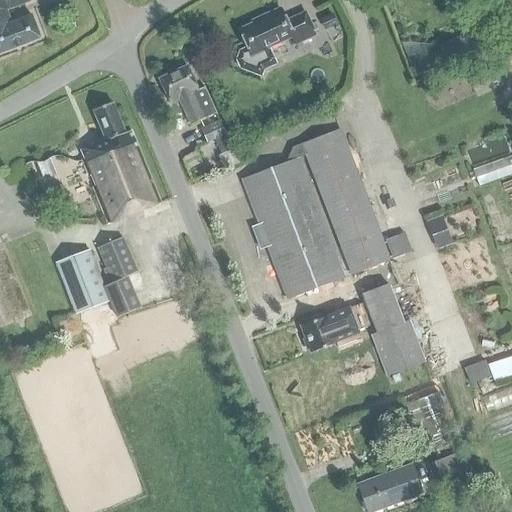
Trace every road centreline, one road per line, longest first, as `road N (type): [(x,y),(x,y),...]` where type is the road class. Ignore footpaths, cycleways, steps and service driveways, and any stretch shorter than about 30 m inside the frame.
road 1 (residential): [(303,511),(121,39)]
road 2 (track): [(387,155),(499,100),(511,78)]
road 3 (unclassified): [(0,108),(121,39)]
